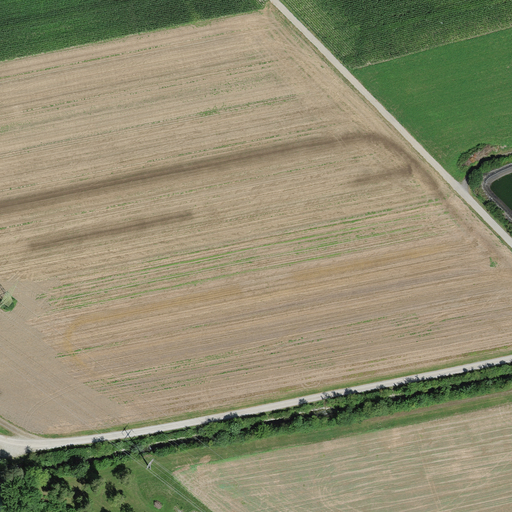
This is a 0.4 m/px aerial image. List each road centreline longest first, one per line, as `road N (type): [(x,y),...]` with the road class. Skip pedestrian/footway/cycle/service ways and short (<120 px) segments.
road 1 (track): [(105,437),(511,356)]
road 2 (track): [(276,0),(511,241)]
road 3 (track): [(376,416),(511,389)]
